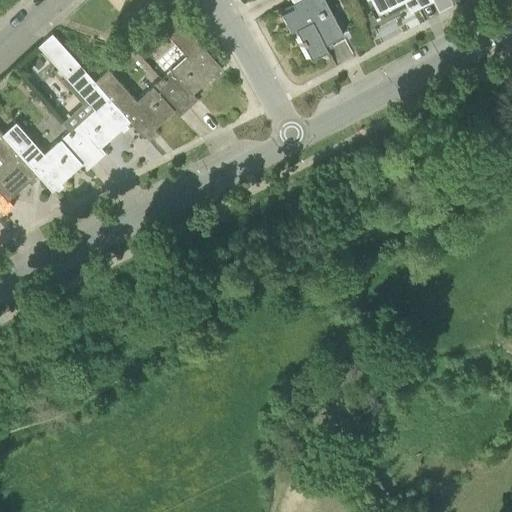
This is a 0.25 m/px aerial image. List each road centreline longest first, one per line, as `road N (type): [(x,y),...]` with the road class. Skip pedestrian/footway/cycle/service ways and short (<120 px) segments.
road 1 (residential): [(289,137),(0,278)]
road 2 (unclassified): [(289,137),(511,27)]
road 3 (residential): [(289,137),(213,0)]
